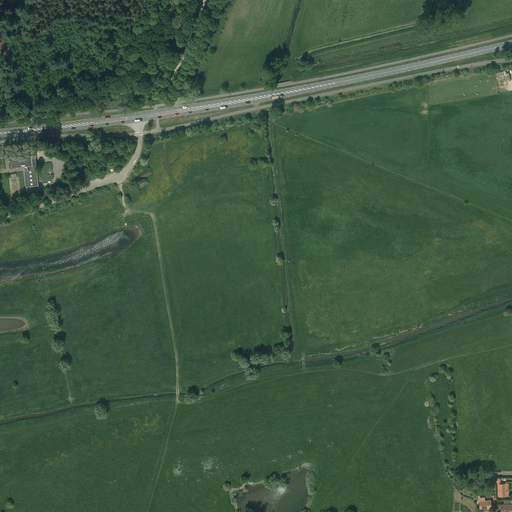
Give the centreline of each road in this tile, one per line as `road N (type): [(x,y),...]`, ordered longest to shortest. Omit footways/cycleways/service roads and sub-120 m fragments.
road 1 (track): [(178,404),(151,209),(126,211),(120,190)]
road 2 (primary): [(511,43),(311,87)]
road 3 (primary): [(137,120),(311,87)]
road 4 (primary): [(311,87),(136,113)]
road 5 (primary): [(2,133),(137,120)]
road 6 (primary): [(136,113),(2,133)]
